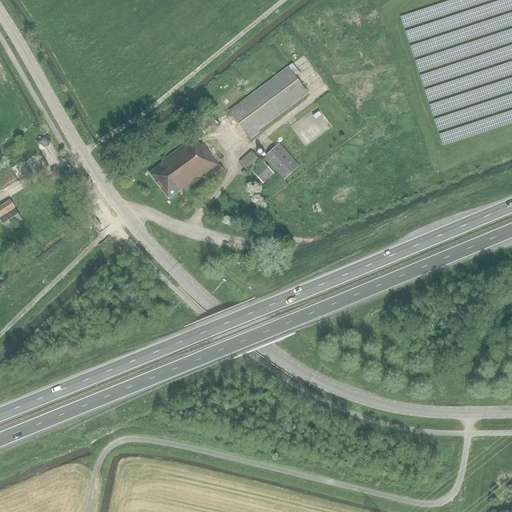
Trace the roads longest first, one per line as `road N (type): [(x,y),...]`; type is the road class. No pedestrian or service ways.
road 1 (trunk): [(0,440),(511,231)]
road 2 (trunk): [(511,206),(0,414)]
road 3 (unclassified): [(87,511),(100,459),(132,439),(439,502),(456,489),(470,413)]
road 4 (tertiary): [(310,378),(216,310),(125,216),(0,14)]
road 5 (tertiary): [(310,378),(372,402),(470,413)]
